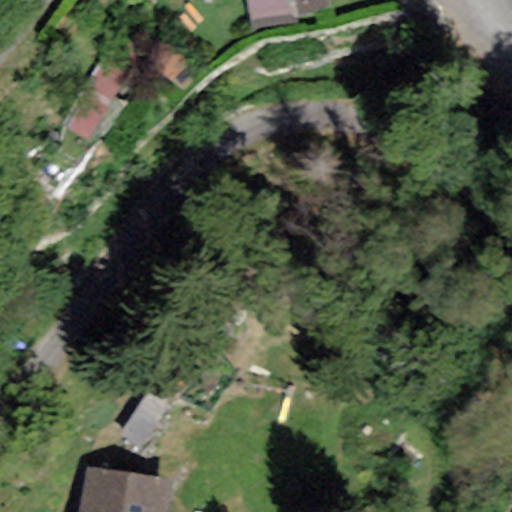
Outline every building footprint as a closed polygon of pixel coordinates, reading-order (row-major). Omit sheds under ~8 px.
[(247,0),(253,31),(296,24),(296,15),(292,0),(247,0)] [(324,0),(292,0),(296,15),(326,7),(324,0)] [(113,16),(52,112),(90,136),(151,40),(113,16)] [(167,36),(147,56),(184,92),(204,71),(167,36)] [(169,408),(148,395),(122,435),(143,448),(169,408)] [(167,511),(172,485),(87,470),(79,511),(167,511)]
